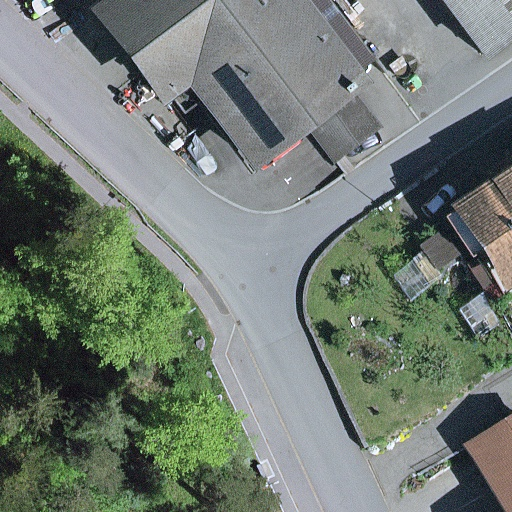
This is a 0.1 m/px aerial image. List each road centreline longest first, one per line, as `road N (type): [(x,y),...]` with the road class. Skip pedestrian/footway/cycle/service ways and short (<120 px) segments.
road 1 (residential): [(0,35),(240,273)]
road 2 (residential): [(240,273),(511,93)]
road 3 (residential): [(240,273),(349,511)]
